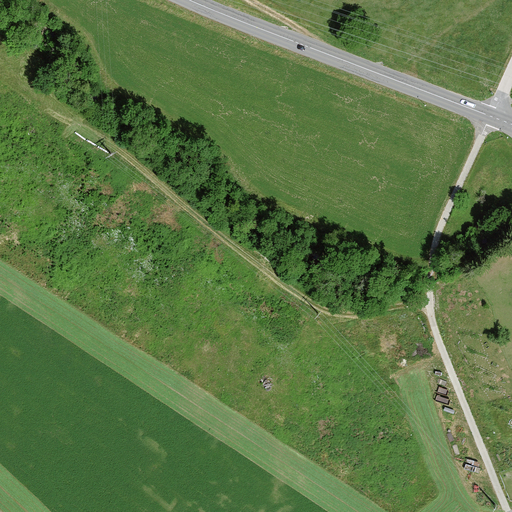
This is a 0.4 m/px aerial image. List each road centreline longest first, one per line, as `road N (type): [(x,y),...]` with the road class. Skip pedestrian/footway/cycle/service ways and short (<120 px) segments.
road 1 (track): [(0,70),(333,316),(430,313)]
road 2 (track): [(510,511),(436,337),(428,290),(442,222),(492,117)]
road 3 (secondary): [(511,125),(186,0)]
